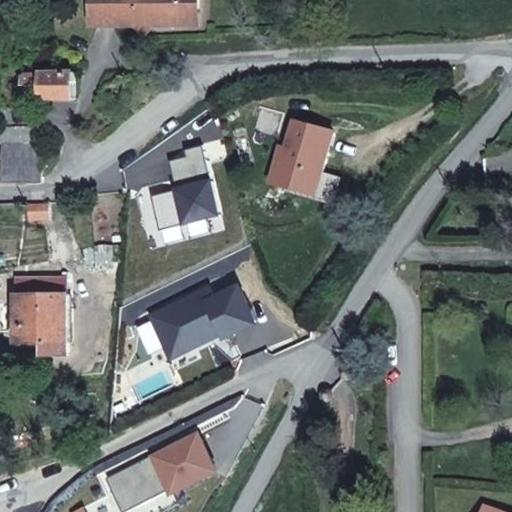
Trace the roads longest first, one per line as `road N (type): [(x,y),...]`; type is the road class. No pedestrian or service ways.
road 1 (residential): [(0,193),(84,186),(249,57),(511,45)]
road 2 (residential): [(0,483),(104,450),(340,341)]
road 3 (residential): [(383,269),(410,313),(417,511)]
road 4 (unclassified): [(511,81),(429,189),(395,248)]
road 5 (unclassified): [(340,341),(246,511)]
